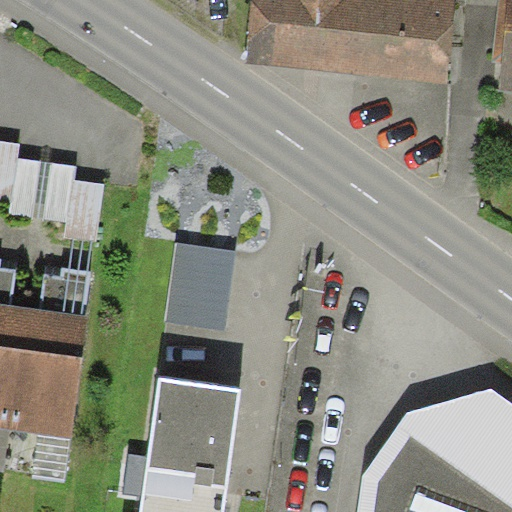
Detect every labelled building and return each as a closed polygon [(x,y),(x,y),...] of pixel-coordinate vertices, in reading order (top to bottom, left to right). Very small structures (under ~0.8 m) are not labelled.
[(253,0),(247,58),(443,80),(446,36),(448,0),(253,0)] [(511,95),(511,0),(497,0),(491,67),(500,68),(497,94),(511,95)] [(16,145),(0,142),(0,195),(10,197),(15,159),(16,145)] [(76,166),(15,159),(10,197),(8,219),(69,226),(75,180),(76,166)] [(104,183),(75,180),(69,226),(67,243),(97,246),(104,183)] [(180,247),(171,320),(228,328),(238,255),(180,247)] [(0,269),(1,260),(0,260),(0,434),(72,445),(90,322),(83,321),(90,274),(64,271),(62,283),(57,282),(46,279),(40,314),(13,310),(19,273),(6,271),(0,269)] [(242,389),(161,379),(143,511),(225,511),(231,469),(242,389)] [(363,486),(359,511),(511,511),(511,404),(496,393),(412,411),(363,486)]
